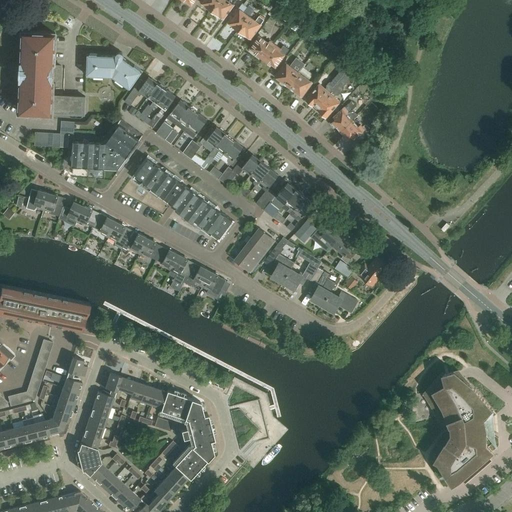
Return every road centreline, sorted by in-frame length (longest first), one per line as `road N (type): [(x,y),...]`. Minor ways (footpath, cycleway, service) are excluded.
road 1 (tertiary): [(490,309),(258,110),(103,0)]
road 2 (residential): [(0,141),(324,329),(365,319),(410,269)]
road 3 (residential): [(178,511),(231,447),(216,395),(104,342)]
road 4 (residential): [(65,464),(104,342)]
